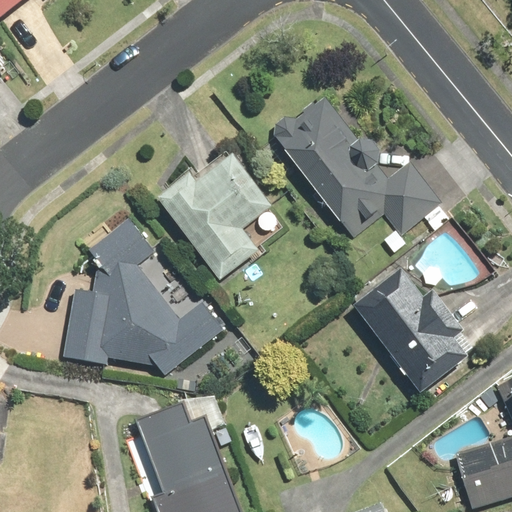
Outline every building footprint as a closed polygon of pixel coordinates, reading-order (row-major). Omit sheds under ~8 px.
[(0,0),(0,15),(5,21),(31,0),(0,0)] [(292,135),(284,141),(357,238),(384,218),(399,236),(426,215),(437,231),(455,217),(414,163),(391,180),(382,168),(383,168),(384,167),(385,166),(386,164),(387,163),(387,162),(388,161),(388,160),(388,158),(389,157),(389,156),(389,154),(388,153),(388,152),(388,150),(387,149),(386,148),(386,147),(385,146),(384,145),(383,144),(382,143),(381,143),(380,142),(378,141),(377,141),(376,141),(374,141),(373,141),(372,141),(370,141),(369,141),(368,142),(367,142),(365,143),(330,94),(286,127),(292,135)] [(283,205),(236,147),(204,173),(198,167),(161,197),(229,282),(267,252),(294,230),(277,209),(283,205)] [(160,249),(134,216),(94,253),(115,278),(99,278),(98,294),(78,293),(69,359),(112,365),(112,357),(147,365),(154,358),(169,376),(230,329),(208,302),(185,320),(140,264),(160,249)] [(410,268),(360,305),(428,394),(472,361),(461,346),(474,337),(439,291),(432,297),(410,268)] [(511,420),(511,437),(460,452),(474,511),(511,498),(511,377),(496,383),(511,420)] [(171,491),(157,497),(162,511),(244,511),(208,418),(197,423),(189,402),(143,420),(171,491)] [(394,511),(392,503),(367,511),(394,511)]
